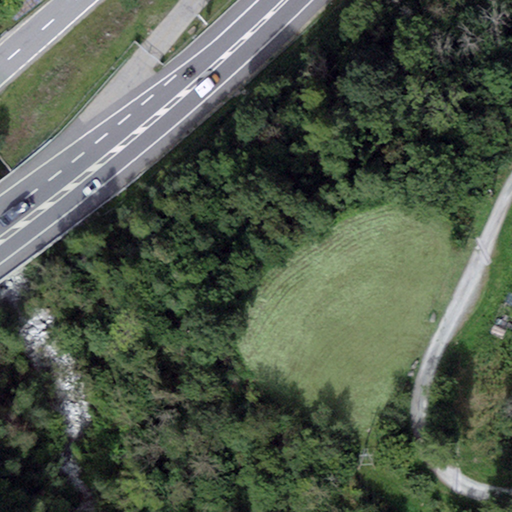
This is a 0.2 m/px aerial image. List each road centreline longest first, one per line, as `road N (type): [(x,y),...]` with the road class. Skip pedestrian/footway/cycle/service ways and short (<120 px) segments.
road 1 (trunk): [(0,254),(184,106),(294,0)]
road 2 (track): [(511,497),(478,491),(445,471),(422,439),(418,410),(429,366),(511,186)]
road 3 (trunk): [(271,0),(0,224)]
